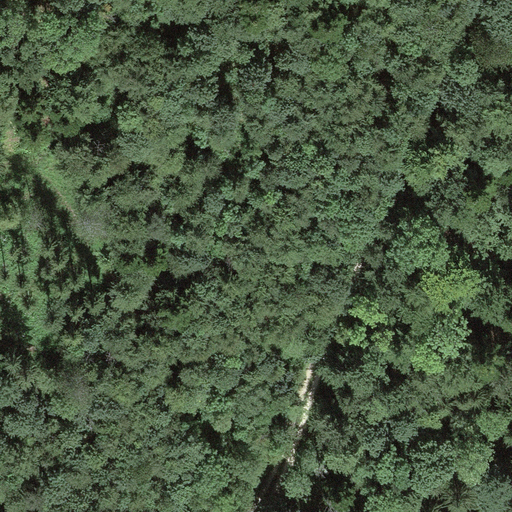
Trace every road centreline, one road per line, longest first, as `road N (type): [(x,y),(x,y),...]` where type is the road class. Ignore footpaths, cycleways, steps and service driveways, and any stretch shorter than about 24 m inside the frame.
road 1 (track): [(470,0),(324,336),(295,439),(257,511)]
road 2 (track): [(203,0),(0,163)]
